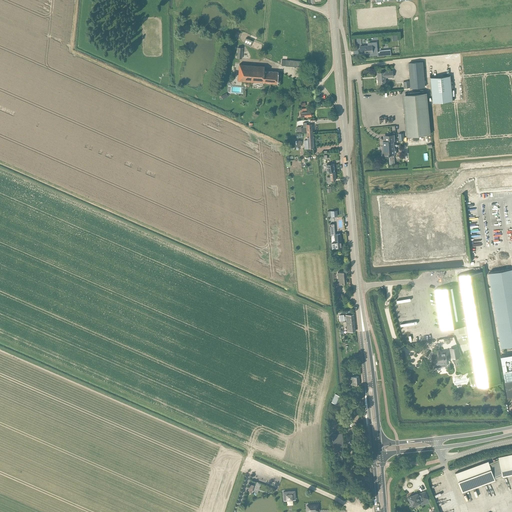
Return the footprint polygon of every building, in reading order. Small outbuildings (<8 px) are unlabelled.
[(246,37),(243,43),(250,46),(253,40),(249,38),(246,37)] [(368,46),(360,47),(361,53),(369,52),(369,56),(377,55),(377,56),(387,55),(386,53),(386,50),(385,50),(379,50),(379,51),(377,52),(376,45),(376,42),(368,43),(368,46)] [(410,88),(424,87),(422,62),(408,63),(410,88)] [(239,64),(238,77),(242,77),(241,81),(263,82),(277,83),(277,72),(264,70),(264,66),(239,64)] [(378,84),(385,83),(384,77),(392,77),(392,71),(386,71),(386,72),(377,73),(378,84)] [(432,102),(452,101),(450,76),(430,77),(432,102)] [(426,93),(407,95),(411,136),(412,135),(418,135),(430,134),(426,93)] [(307,111),(306,108),(301,109),(302,113),(302,117),(311,116),(311,110),(307,111)] [(306,132),(312,132),(312,124),(306,124),(306,122),(302,123),(303,128),(301,128),(301,126),(297,127),(297,132),(301,132),(302,133),(306,132)] [(383,141),(384,155),(393,154),(396,154),(396,148),(393,148),(392,141),(394,141),(393,135),(385,136),(386,141),(383,141)] [(313,140),(307,140),(307,141),(304,141),(304,146),(307,146),(307,148),(313,148),(313,140)] [(329,172),(335,172),(334,163),(325,164),(326,172),(329,172)] [(335,172),(329,172),(330,177),(326,177),(327,183),(334,182),(334,180),(336,179),(335,172)] [(334,224),(330,224),(330,233),(331,233),(331,237),(332,242),(331,242),(332,248),(341,247),(341,242),(340,233),(334,234),(334,224)] [(502,347),(511,345),(511,275),(511,269),(489,273),(502,347)] [(343,283),(346,283),(346,277),(347,277),(346,272),(338,272),(339,283),(343,283)] [(500,383),(482,272),(457,276),(459,285),(434,289),(441,329),(465,325),(476,387),(500,383)] [(434,352),(431,353),(431,354),(433,364),(434,368),(444,366),(447,365),(446,362),(446,359),(450,358),(449,351),(449,350),(439,352),(435,352),(434,352)] [(511,354),(500,356),(503,372),(505,380),(504,380),(507,397),(511,395),(511,354)] [(358,387),(358,384),(359,384),(359,376),(350,377),(351,385),(354,384),(354,387),(358,387)] [(335,393),(331,401),(337,404),(341,396),(335,393)] [(342,432),(332,433),(332,434),(333,450),(333,451),(334,455),(343,454),(343,450),(344,450),(342,432)] [(511,454),(498,457),(499,459),(489,463),(488,461),(455,473),(462,492),(495,480),(494,478),(502,475),(502,477),(511,474),(511,454)] [(295,490),(283,491),(283,500),(295,499),(295,490)] [(408,500),(409,500),(411,505),(413,505),(415,506),(417,506),(418,504),(417,503),(420,502),(420,501),(427,498),(425,491),(417,494),(417,493),(408,496),(408,497),(407,498),(408,500)]
